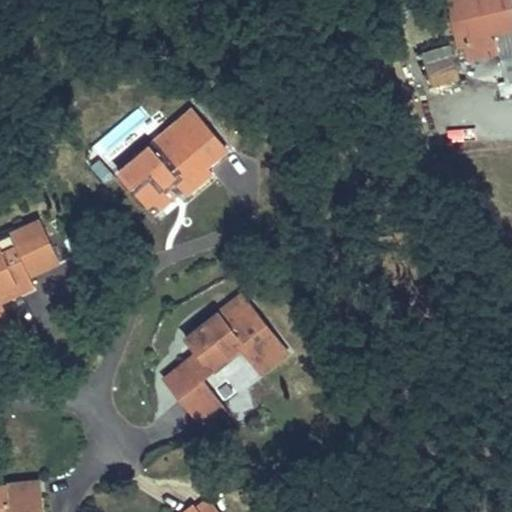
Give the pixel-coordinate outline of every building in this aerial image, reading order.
[(509,0),(457,0),(465,40),(481,36),(485,50),(499,47),(507,79),(511,78),(511,9),(511,10),(509,0)] [(126,166),(155,198),(181,173),(188,180),(192,184),(217,161),(213,156),(234,138),(199,99),(126,166)] [(181,173),(155,198),(161,205),(188,180),(181,173)] [(0,285),(4,291),(42,273),(37,264),(61,252),(42,211),(0,231),(0,285)] [(252,284),(229,301),(238,312),(261,296),(252,284)] [(238,312),(229,301),(194,325),(205,341),(171,365),(204,409),(228,395),(211,371),(249,343),(269,369),(298,348),(261,296),(238,312)] [(38,477),(8,480),(9,493),(39,492),(38,477)] [(0,480),(0,511),(40,511),(39,492),(9,493),(8,480),(0,480)] [(207,511),(198,499),(183,510),(183,511),(207,511)]
